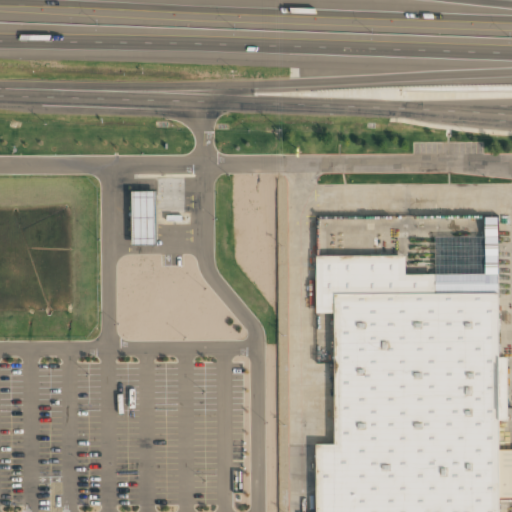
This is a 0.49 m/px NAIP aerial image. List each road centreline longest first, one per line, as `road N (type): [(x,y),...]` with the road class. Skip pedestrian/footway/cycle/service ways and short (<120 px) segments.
road 1 (motorway): [(0,92),(305,87),(511,73)]
road 2 (motorway): [(0,47),(511,62)]
road 3 (secondary): [(0,94),(434,109)]
road 4 (motorway): [(511,12),(191,0)]
